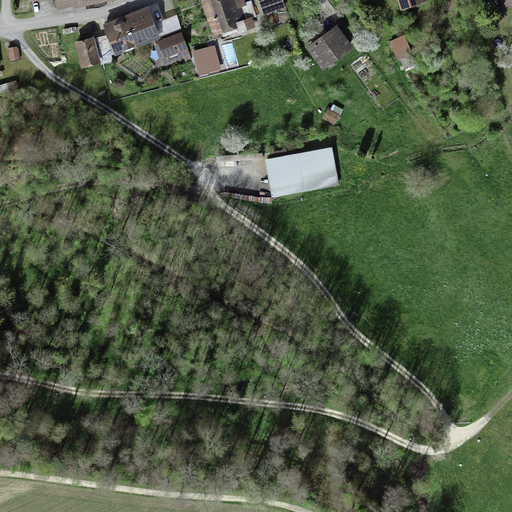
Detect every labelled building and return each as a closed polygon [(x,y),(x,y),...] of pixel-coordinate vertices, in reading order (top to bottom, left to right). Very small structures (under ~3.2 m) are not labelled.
[(241,0),(211,0),(222,31),(249,22),(241,0)] [(398,0),(401,9),(421,2),(420,0),(398,0)] [(115,50),(156,34),(146,8),(105,24),(115,50)] [(349,47),(335,28),(310,46),(324,65),(349,47)] [(76,38),(82,62),(99,58),(93,34),(76,38)] [(178,35),(160,42),(165,55),(183,48),(178,35)] [(9,58),(20,56),(18,45),(7,47),(9,58)] [(338,113),(328,108),(323,116),(333,122),(338,113)] [(279,196),(342,183),(334,146),(271,159),(279,196)]
